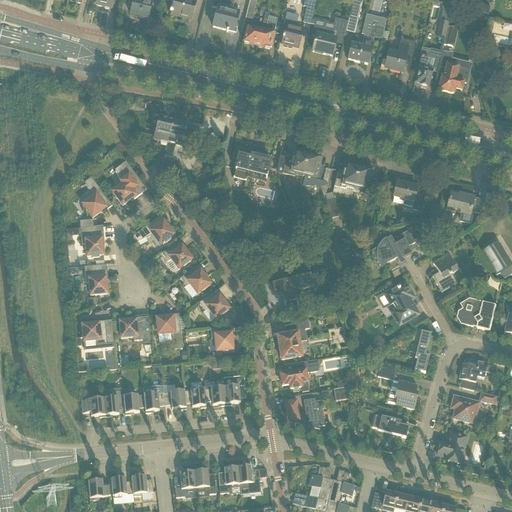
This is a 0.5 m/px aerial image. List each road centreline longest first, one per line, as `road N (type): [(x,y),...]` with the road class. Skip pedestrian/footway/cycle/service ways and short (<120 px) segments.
road 1 (residential): [(485,145),(489,130),(100,34)]
road 2 (residential): [(271,441),(257,310),(168,197)]
road 3 (secondary): [(440,141),(184,81)]
road 4 (residential): [(93,456),(90,436),(157,429),(246,421),(250,441)]
road 5 (residential): [(456,348),(447,355),(415,475)]
road 6 (residential): [(128,302),(125,233),(168,197)]
